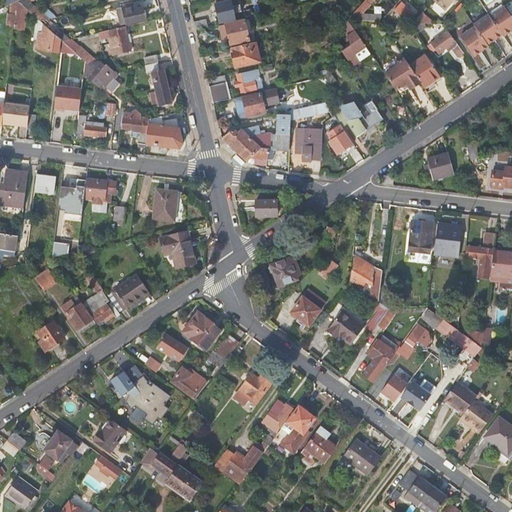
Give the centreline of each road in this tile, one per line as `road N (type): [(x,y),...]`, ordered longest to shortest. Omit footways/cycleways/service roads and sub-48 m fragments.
road 1 (residential): [(506,511),(254,325),(222,269)]
road 2 (residential): [(222,269),(0,419)]
road 3 (residential): [(0,146),(214,172)]
road 4 (residential): [(511,73),(343,188)]
road 5 (residential): [(172,0),(214,172)]
road 6 (residential): [(511,209),(343,188)]
road 7 (residential): [(343,188),(234,260)]
road 8 (residential): [(214,172),(343,188)]
